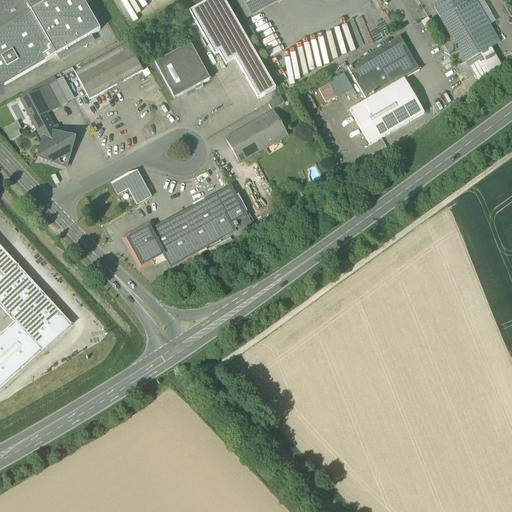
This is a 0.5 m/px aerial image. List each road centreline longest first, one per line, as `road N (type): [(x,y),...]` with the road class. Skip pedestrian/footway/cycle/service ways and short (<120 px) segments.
road 1 (track): [(511,154),(208,376),(330,511)]
road 2 (primary): [(243,305),(511,113)]
road 3 (primary): [(0,458),(168,356)]
